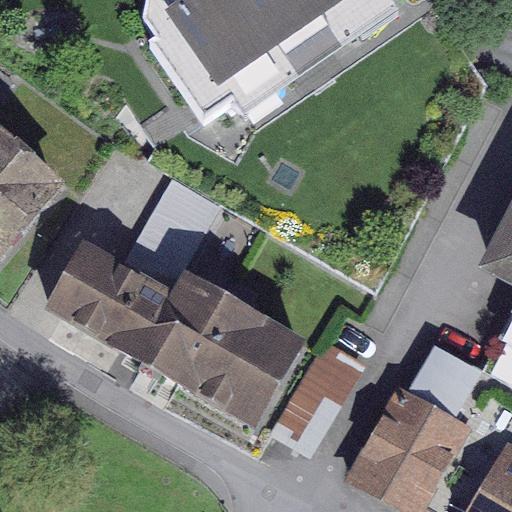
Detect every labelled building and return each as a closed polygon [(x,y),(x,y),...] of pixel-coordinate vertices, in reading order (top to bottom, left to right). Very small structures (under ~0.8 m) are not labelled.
[(237,0),(240,4),(167,53),(219,130),(410,0),(237,0)] [(0,129),(0,252),(17,268),(79,198),(0,129)] [(511,244),(500,268),(511,274),(511,244)] [(93,248),(56,313),(273,432),(322,343),(198,275),(185,298),(93,248)] [(400,397),(354,480),(411,511),(511,511),(511,397),(438,356),(411,403),(400,397)]
